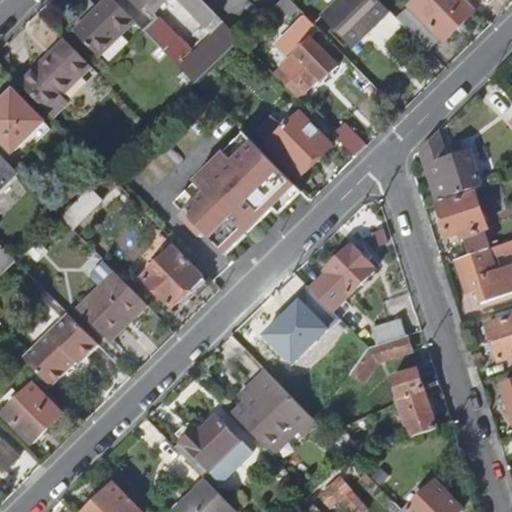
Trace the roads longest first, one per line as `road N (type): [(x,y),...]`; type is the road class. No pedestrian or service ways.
road 1 (unclassified): [(375,167),(23,511)]
road 2 (unclassified): [(375,167),(401,199),(500,511)]
road 3 (unclassified): [(511,32),(375,167)]
